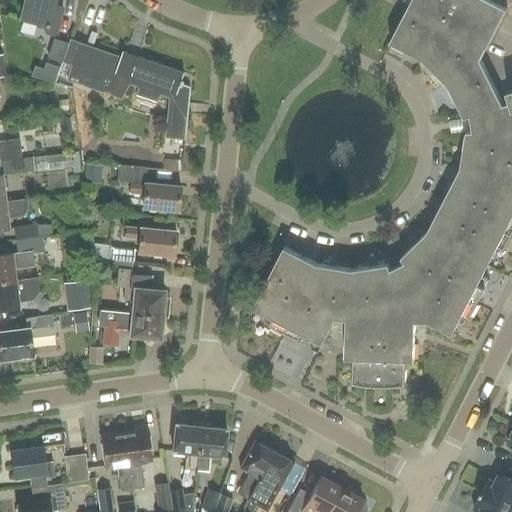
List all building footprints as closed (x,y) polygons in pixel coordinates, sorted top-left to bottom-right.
[(56,35),(63,8),(53,6),(54,0),(27,0),(22,21),(48,27),(46,33),(56,35)] [(502,0),(412,0),(391,42),(424,59),(449,85),(465,118),(467,131),(462,168),(428,232),(402,257),(390,264),(353,269),(318,264),(285,247),(254,308),(264,313),(262,319),(271,325),(275,328),(280,331),(285,333),(290,336),(295,338),(300,340),(310,344),(313,338),(323,344),(336,318),(347,319),(346,358),(354,359),(353,384),(358,385),(363,386),(369,386),(374,387),(380,387),(390,387),(396,387),(401,386),(407,386),(407,360),(415,361),(416,321),(429,322),(453,334),(458,323),(464,326),(467,322),(470,317),(473,313),(476,308),(478,303),(481,298),(483,293),(485,288),(487,283),(489,278),(483,275),(494,255),(499,258),(502,254),(505,250),(507,246),(510,241),(511,237),(511,89),(507,91),(511,102),(504,104),(482,59),(508,9),(500,5),(502,0)] [(54,41),(48,58),(62,62),(67,46),(54,41)] [(68,43),(67,46),(62,62),(61,63),(72,67),(67,80),(120,97),(127,84),(129,85),(131,77),(140,81),(136,93),(158,101),(163,89),(174,92),(171,137),(185,139),(191,87),(182,84),(183,81),(181,81),(183,74),(120,53),(118,60),(68,43)] [(55,82),(59,67),(46,63),(44,68),(35,66),(32,76),(55,82)] [(0,141),(0,158),(0,161),(22,159),(20,139),(0,141)] [(4,177),(35,173),(34,158),(0,162),(2,174),(3,174),(4,177)] [(117,182),(131,183),(130,194),(144,195),(143,208),(178,211),(181,186),(145,183),(146,169),(119,167),(117,182)] [(6,202),(5,201),(0,201),(0,230),(9,229),(8,219),(24,217),(29,211),(27,200),(6,202)] [(0,255),(0,281),(16,280),(15,268),(34,265),(33,252),(44,251),(41,226),(39,226),(39,224),(15,227),(18,253),(0,255)] [(174,255),(176,230),(141,227),(141,229),(126,228),(126,239),(140,240),(139,253),(174,255)] [(136,251),(111,249),(110,260),(135,262),(136,251)] [(132,313),(162,316),(167,316),(169,298),(164,298),(165,289),(151,288),(152,275),(131,273),(131,271),(119,269),(117,288),(125,289),(124,301),(133,302),(132,313)] [(40,291),(38,277),(16,280),(0,281),(0,310),(20,308),(19,302),(33,300),(40,291)] [(91,309),(88,282),(65,285),(68,312),(91,309)] [(162,316),(132,313),(131,315),(100,312),(99,328),(105,329),(103,343),(117,344),(118,334),(160,338),(162,316)] [(56,335),(53,315),(26,319),(28,330),(0,333),(0,352),(1,360),(34,355),(32,338),(56,335)] [(185,468),(197,469),(201,426),(176,423),(173,450),(187,451),(185,468)] [(228,429),(201,426),(197,469),(209,471),(211,454),(225,455),(228,429)] [(126,433),(134,489),(145,487),(141,462),(153,460),(148,429),(126,433)] [(134,489),(126,433),(101,437),(106,467),(117,465),(121,491),(134,489)] [(248,499),(275,451),(256,440),(241,467),(250,473),(238,493),(248,499)] [(30,487),(48,485),(47,476),(55,475),(54,462),(45,463),(43,447),(11,451),(15,476),(29,474),(31,487),(30,487)] [(294,462),(275,451),(248,499),(249,499),(244,508),(251,511),(255,511),(259,505),(267,509),(294,462)] [(89,481),(86,455),(65,457),(68,484),(89,481)] [(490,479),(481,495),(511,509),(511,479),(500,474),(496,482),(490,479)] [(328,511),(342,488),(321,477),(307,501),(296,495),(287,511),(328,511)] [(48,485),(30,487),(32,497),(17,499),(18,511),(50,511),(51,511),(67,509),(63,483),(48,485)] [(159,511),(167,511),(173,511),(168,483),(155,486),(159,511)] [(100,511),(114,511),(110,487),(97,489),(100,511)] [(363,500),(342,488),(328,511),(366,511),(367,510),(367,506),(366,503),(363,500)] [(184,497),(183,490),(171,492),(174,511),(192,511),(195,495),(184,497)] [(201,511),(214,511),(221,495),(208,491),(201,511)] [(229,511),(234,499),(221,495),(214,511),(229,511)] [(511,511),(511,509),(481,495),(474,509),(479,511),(511,511)]
